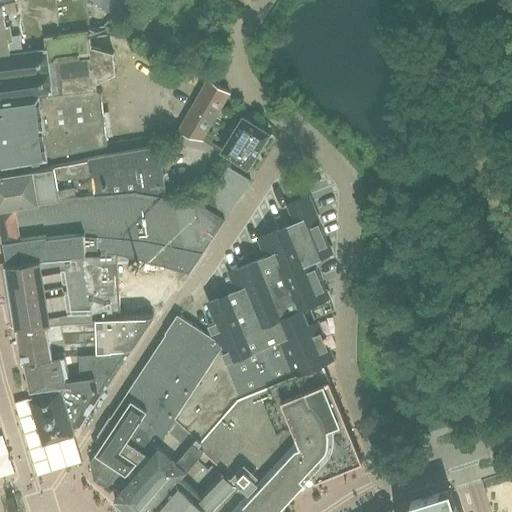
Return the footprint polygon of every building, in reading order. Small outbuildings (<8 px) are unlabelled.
[(9,0),(0,2),(0,27),(91,21),(88,0),(9,0)] [(118,18),(141,36),(151,19),(125,6),(118,18)] [(0,50),(12,49),(13,51),(47,46),(46,34),(92,27),(91,21),(0,27),(0,50)] [(0,52),(0,98),(52,92),(98,86),(97,82),(118,72),(115,53),(93,47),(92,35),(108,34),(107,25),(92,27),(46,34),(47,46),(13,51),(0,52)] [(224,102),(230,93),(209,79),(179,131),(203,139),(224,102)] [(52,92),(0,98),(0,164),(49,157),(108,144),(104,91),(103,91),(98,87),(98,86),(52,92)] [(248,167),(270,133),(244,117),(222,150),(248,167)] [(139,190),(139,191),(168,197),(159,146),(54,167),(54,166),(36,169),(36,167),(0,173),(0,206),(42,199),(60,197),(139,190)] [(226,219),(251,181),(226,166),(201,204),(226,219)] [(48,234),(48,235),(48,236),(85,231),(86,235),(144,240),(204,252),(226,219),(201,204),(168,197),(139,191),(139,190),(60,197),(42,199),(42,202),(0,208),(0,216),(5,240),(48,234)] [(218,321),(208,325),(211,335),(212,336),(222,342),(217,351),(221,353),(222,354),(240,398),(323,363),(332,360),(317,323),(308,326),(302,311),(329,298),(313,260),(332,253),(308,196),(289,204),(297,223),(260,238),(268,257),(231,272),(238,291),(210,302),(218,321)] [(86,235),(85,231),(48,236),(48,235),(48,234),(5,240),(8,262),(84,253),(117,252),(165,265),(189,272),(204,252),(144,240),(86,235)] [(54,321),(94,319),(121,317),(121,318),(154,317),(164,307),(158,301),(145,302),(145,290),(119,291),(117,252),(84,253),(8,262),(19,324),(49,322),(54,321)] [(116,487),(121,491),(160,446),(217,351),(222,342),(212,336),(211,335),(178,315),(166,333),(167,334),(125,397),(112,417),(111,416),(98,434),(106,440),(97,453),(93,456),(95,480),(111,492),(116,487)] [(19,324),(26,361),(55,355),(63,354),(93,352),(94,352),(132,349),(153,318),(154,317),(121,318),(121,317),(94,319),(54,321),(49,322),(19,324)] [(78,387),(94,385),(103,391),(132,349),(94,352),(93,352),(63,354),(55,355),(26,361),(32,389),(34,389),(69,384),(78,387)] [(160,446),(121,491),(122,491),(116,499),(131,511),(150,511),(183,477),(188,469),(196,459),(204,450),(200,446),(240,399),(240,398),(222,354),(221,353),(160,446)] [(214,507),(209,511),(274,511),(276,511),(277,509),(278,508),(316,480),(358,463),(363,461),(351,430),(323,363),(240,398),(240,399),(200,446),(204,450),(196,459),(208,470),(212,466),(220,473),(236,486),(215,508),(214,507)] [(70,401),(68,402),(76,427),(76,428),(82,426),(103,391),(94,385),(78,387),(70,401)] [(76,427),(68,402),(63,386),(34,395),(31,397),(44,442),(77,432),(76,428),(76,427)] [(183,477),(150,511),(209,511),(214,507),(215,508),(236,486),(220,473),(212,466),(208,470),(196,459),(188,469),(183,477)] [(457,511),(451,490),(400,506),(400,511),(457,511)]
